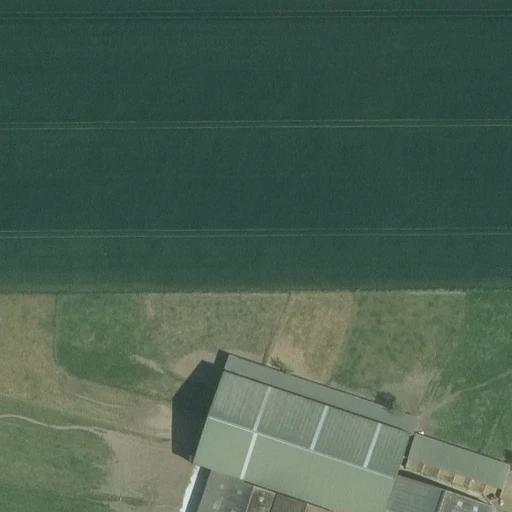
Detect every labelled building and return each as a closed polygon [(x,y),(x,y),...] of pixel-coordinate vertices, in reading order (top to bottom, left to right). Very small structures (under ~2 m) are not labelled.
[(386,511),(398,477),(416,421),(231,358),(223,383),(194,466),(279,494),(333,511),(386,511)] [(416,436),(408,461),(503,492),(511,467),(416,436)] [(272,511),(278,496),(211,474),(198,511),(272,511)] [(398,477),(386,511),(496,511),(497,510),(398,477)] [(325,511),(278,496),(272,511),(325,511)]
